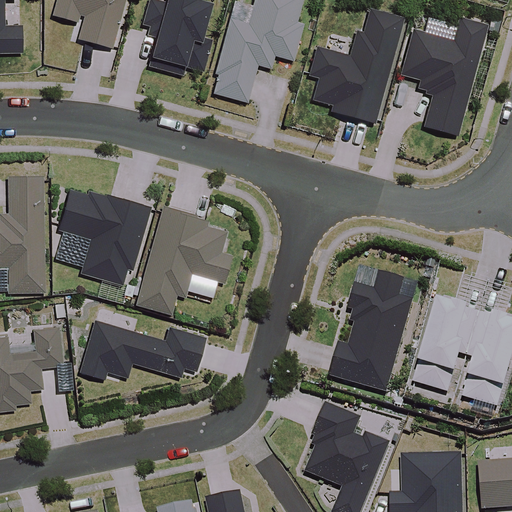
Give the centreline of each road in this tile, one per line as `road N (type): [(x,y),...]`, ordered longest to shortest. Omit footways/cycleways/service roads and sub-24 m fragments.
road 1 (residential): [(312,180),(258,384),(234,421),(207,434),(0,476)]
road 2 (residential): [(312,180),(120,127),(57,116),(0,118)]
road 3 (residential): [(496,206),(430,209),(312,180)]
